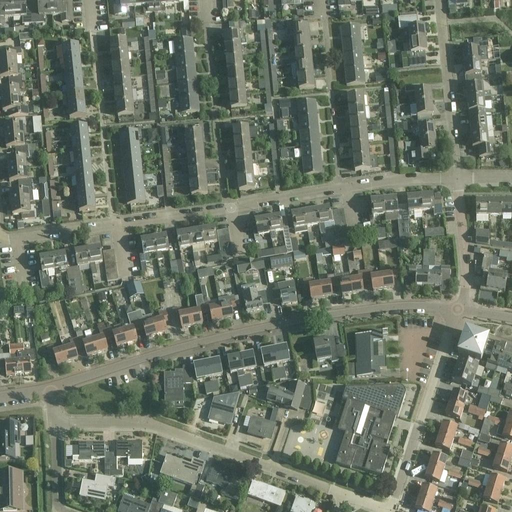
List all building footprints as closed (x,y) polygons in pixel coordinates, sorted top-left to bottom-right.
[(26,0),(12,1),(13,19),(21,18),(22,25),(33,24),(32,3),(26,3),(26,0)] [(33,24),(44,24),(43,17),(52,17),(51,0),(39,0),(39,3),(32,3),(33,24)] [(65,0),(51,0),(52,17),(61,16),(61,23),(72,22),(71,1),(66,2),(65,0)] [(126,8),(135,8),(134,0),(114,0),(115,16),(127,15),(126,8)] [(134,0),(135,8),(143,7),(143,14),(155,14),(153,0),(134,0)] [(153,0),(155,14),(165,13),(164,6),(175,5),(174,4),(181,4),(181,0),(153,0)] [(4,19),(13,19),(12,1),(0,1),(0,26),(5,27),(4,19)] [(409,41),(426,40),(425,27),(418,28),(417,17),(398,19),(399,30),(408,29),(409,41)] [(309,27),(300,27),(300,22),(292,23),(293,28),(294,28),(295,40),(310,39),(309,27)] [(342,43),(361,41),(359,27),(341,29),(342,43)] [(156,40),(156,32),(148,33),(149,41),(156,40)] [(32,34),(19,36),(20,43),(33,41),(32,34)] [(224,35),(225,48),(241,46),(240,34),(224,35)] [(311,51),(310,39),(295,40),(296,53),(311,51)] [(176,57),(194,55),(192,40),(174,42),(176,57)] [(401,60),(425,58),(425,52),(427,52),(426,40),(409,41),(411,54),(401,54),(401,60)] [(112,55),(128,54),(127,41),(111,42),(112,55)] [(361,41),(342,43),(344,57),(362,56),(361,41)] [(462,52),(463,63),(480,62),(479,50),(488,49),(487,43),(472,44),(473,51),(462,52)] [(64,60),(80,58),(79,46),(56,49),(57,60),(64,59),(64,60)] [(241,46),(225,48),(227,60),(242,59),(241,46)] [(0,57),(0,67),(17,66),(16,56),(21,55),(20,49),(7,50),(8,56),(0,57)] [(312,63),(311,51),(296,53),(297,65),(312,63)] [(128,54),(112,55),(114,67),(129,66),(128,54)] [(194,55),(176,57),(177,71),(195,69),(194,55)] [(362,56),(344,57),(345,72),(364,70),(362,56)] [(80,58),(64,60),(65,72),(82,70),(80,58)] [(242,59),(227,60),(228,73),(243,71),(242,59)] [(465,77),(466,76),(467,82),(482,80),(480,67),(487,67),(486,61),(480,62),(463,63),(465,77)] [(312,63),(297,65),(291,66),(292,78),(299,77),(314,76),(312,63)] [(9,84),(22,82),(22,77),(18,77),(17,66),(0,67),(0,77),(0,79),(8,78),(9,84)] [(129,66),(114,67),(115,80),(130,78),(129,66)] [(195,69),(177,71),(179,86),(197,84),(195,69)] [(82,70),(65,72),(67,84),(83,82),(82,70)] [(364,70),(345,72),(347,86),(365,84),(364,70)] [(243,71),(228,73),(229,85),(245,83),(243,71)] [(155,73),(156,80),(163,79),(163,72),(155,73)] [(315,89),(314,76),(299,77),(300,91),(315,89)] [(130,78),(115,80),(116,92),(132,91),(130,78)] [(466,87),(467,99),(490,97),(490,92),(483,93),(482,80),(467,82),(467,87),(466,87)] [(1,91),(2,101),(21,99),(20,89),(23,89),(22,82),(9,84),(9,90),(1,91)] [(83,82),(67,84),(68,96),(84,94),(83,82)] [(245,83),(229,85),(230,97),(246,96),(245,83)] [(197,84),(179,86),(180,100),(198,98),(197,84)] [(415,92),(416,104),(432,102),(431,91),(420,92),(420,86),(404,87),(405,93),(415,92)] [(132,91),(116,92),(117,104),(133,103),(132,91)] [(84,94),(68,96),(69,107),(85,106),(84,94)] [(348,97),(349,109),(365,108),(363,95),(348,97)] [(246,96),(230,97),(232,110),(247,108),(246,96)] [(485,111),(484,103),(491,103),(490,97),(467,99),(468,112),(470,112),(470,118),(485,116),(490,116),(490,110),(485,111)] [(198,98),(180,100),(182,115),(200,113),(198,98)] [(28,110),(22,111),(21,99),(2,101),(3,112),(9,112),(10,118),(29,116),(28,110)] [(298,104),(299,119),(317,117),(316,102),(298,104)] [(416,104),(417,117),(418,122),(432,121),(432,115),(433,115),(432,102),(416,104)] [(133,103),(117,104),(118,117),(134,116),(133,103)] [(70,120),(87,118),(85,106),(69,107),(70,120)] [(349,109),(350,122),(366,120),(365,108),(349,109)] [(469,123),(471,135),(493,133),(492,128),(486,129),(485,116),(470,118),(471,123),(469,123)] [(319,131),(317,117),(299,119),(301,133),(319,131)] [(5,127),(6,138),(24,136),(23,125),(26,125),(26,119),(12,120),(13,126),(5,127)] [(367,133),(366,120),(350,122),(351,134),(367,133)] [(418,122),(419,140),(436,138),(435,126),(433,126),(432,121),(418,122)] [(286,134),(285,128),(283,128),(283,122),(277,123),(278,135),(286,134)] [(34,134),(42,134),(41,126),(34,126),(34,134)] [(73,142),(89,140),(88,128),(71,130),(73,142)] [(235,142),(250,141),(249,128),(233,129),(235,142)] [(301,133),(302,147),(320,146),(319,131),(301,133)] [(122,148),(140,146),(138,132),(120,134),(122,148)] [(186,134),(187,147),(203,146),(202,133),(186,134)] [(351,134),(352,146),(368,144),(367,133),(351,134)] [(488,147),(487,139),(493,139),(493,133),(471,135),(472,148),(478,148),(479,158),(493,157),(492,146),(488,147)] [(15,153),(28,152),(28,146),(25,146),(24,136),(6,138),(7,149),(14,148),(15,153)] [(421,152),(411,153),(412,164),(428,162),(427,152),(437,152),(436,138),(419,140),(421,152)] [(89,140),(73,142),(74,154),(90,152),(89,140)] [(250,141),(235,142),(236,155),(251,153),(250,141)] [(352,146),(354,158),(369,157),(368,144),(352,146)] [(140,146),(122,148),(123,162),(141,161),(140,146)] [(203,146),(187,147),(188,159),(204,158),(203,146)] [(302,147),(303,154),(303,162),(322,160),(320,146),(302,147)] [(8,161),(9,171),(27,169),(26,159),(29,159),(28,152),(15,153),(15,160),(8,161)] [(90,152),(74,154),(75,165),(91,164),(90,152)] [(251,153),(236,155),(237,167),(252,165),(251,153)] [(355,172),(371,170),(374,170),(374,165),(370,165),(369,157),(354,158),(355,172)] [(204,158),(188,159),(189,171),(205,170),(204,158)] [(323,174),(322,160),(303,162),(305,176),(323,174)] [(141,161),(123,162),(125,177),(143,175),(141,161)] [(91,164),(75,165),(77,177),(93,175),(91,164)] [(237,167),(238,178),(254,177),(252,165),(237,167)] [(18,187),(31,186),(31,180),(28,180),(27,169),(9,171),(10,182),(18,181),(18,187)] [(205,170),(189,171),(190,184),(206,182),(205,170)] [(93,175),(77,177),(78,189),(94,187),(93,175)] [(143,175),(125,177),(126,191),(144,189),(143,175)] [(254,177),(238,178),(238,181),(235,182),(236,187),(239,187),(239,192),(255,190),(254,177)] [(206,182),(190,184),(192,196),(208,195),(206,182)] [(11,194),(12,204),(31,203),(30,193),(32,192),(31,186),(18,187),(19,193),(11,194)] [(94,187),(78,189),(79,201),(95,199),(94,187)] [(144,189),(126,191),(128,206),(146,204),(144,189)] [(424,196),(420,196),(422,212),(434,211),(434,216),(442,215),(441,201),(433,201),(433,195),(430,195),(430,193),(424,194),(424,196)] [(422,219),(421,212),(422,212),(420,196),(418,197),(418,194),(411,195),(411,197),(407,197),(409,217),(414,217),(414,220),(422,219)] [(396,198),(384,200),(385,215),(398,214),(396,198)] [(95,199),(79,201),(80,213),(97,211),(95,199)] [(385,215),(384,200),(371,201),(373,217),(385,215)] [(502,217),(511,217),(511,201),(502,202),(502,217)] [(476,222),(489,223),(489,217),(489,202),(476,202),(476,217),(476,222)] [(502,202),(489,202),(489,217),(502,217),(502,202)] [(31,213),(31,203),(12,204),(13,216),(22,215),(23,220),(35,219),(35,213),(31,213)] [(329,208),(317,210),(320,225),(321,236),(325,235),(324,230),(335,228),(334,224),(334,223),(332,223),(329,208)] [(317,210),(304,212),(307,228),(319,226),(320,225),(317,210)] [(295,230),(307,228),(304,212),(292,215),(295,230)] [(281,217),(268,219),(271,234),(272,241),(277,241),(275,233),(282,232),(283,232),(281,220),(281,217)] [(256,221),(258,236),(271,234),(268,219),(256,221)] [(204,246),(217,243),(214,228),(202,230),(204,246)] [(202,230),(189,233),(192,248),(204,246),(202,230)] [(425,238),(433,238),(432,230),(424,230),(425,238)] [(287,254),(293,253),(290,240),(288,231),(283,232),(287,254)] [(192,248),(189,233),(177,235),(180,250),(192,248)] [(348,233),(336,235),(337,242),(349,239),(348,233)] [(476,245),(489,247),(489,241),(488,241),(488,237),(476,235),(476,245)] [(156,254),(169,252),(166,236),(153,239),(156,254)] [(231,242),(230,236),(218,238),(219,244),(231,242)] [(141,241),(144,255),(139,256),(141,264),(150,262),(149,255),(156,254),(153,239),(141,241)] [(290,240),(293,253),(298,252),(296,239),(290,240)] [(378,244),(379,251),(396,248),(395,241),(378,244)] [(231,242),(219,244),(220,250),(232,248),(231,242)] [(399,251),(407,250),(406,242),(398,243),(399,251)] [(331,254),(330,247),(325,248),(325,250),(321,251),(322,257),(331,256),(331,254)] [(332,248),(333,256),(344,255),(344,247),(332,248)] [(100,248),(87,250),(90,265),(89,266),(91,276),(96,275),(94,265),(103,263),(100,248)] [(233,254),(232,248),(220,250),(221,256),(233,254)] [(76,252),(76,256),(78,267),(89,266),(90,265),(87,250),(76,252)] [(55,272),(56,277),(59,277),(58,271),(68,269),(65,254),(62,254),(62,252),(56,253),(57,255),(53,256),(55,272)] [(360,252),(353,253),(354,261),(362,260),(360,252)] [(409,281),(416,282),(416,286),(428,287),(429,274),(429,254),(424,254),(423,267),(415,267),(415,268),(410,268),(409,281)] [(434,254),(429,254),(429,274),(428,287),(441,287),(441,283),(450,283),(450,269),(434,268),(434,254)] [(55,272),(53,256),(40,258),(43,273),(39,273),(42,290),(50,289),(47,273),(55,272)] [(292,266),(290,256),(270,260),(272,270),(292,266)] [(495,271),(495,269),(490,268),(492,257),(484,256),(482,270),(484,270),(480,291),(497,293),(497,291),(505,293),(507,279),(508,273),(495,271)] [(264,269),(262,259),(236,264),(238,274),(264,269)] [(116,262),(105,264),(106,270),(117,269),(116,262)] [(176,262),(170,263),(172,276),(178,275),(176,262)] [(390,275),(381,276),(383,290),(394,288),(392,278),(397,277),(396,268),(389,269),(390,275)] [(280,272),(282,282),(292,280),(290,270),(280,272)] [(383,290),(381,276),(373,277),(372,271),(365,272),(366,282),(371,281),(373,292),(383,290)] [(366,282),(365,272),(358,273),(359,279),(351,280),(353,294),(363,293),(362,283),(366,282)] [(353,294),(351,280),(342,281),(341,275),(334,276),(336,287),(341,286),(342,296),(353,294)] [(336,287),(334,276),(327,277),(328,283),(320,285),(322,299),(332,297),(331,287),(336,287)] [(81,280),(75,281),(77,296),(83,295),(83,294),(86,293),(85,287),(82,287),(81,280)] [(322,299),(320,285),(311,286),(311,280),(303,281),(305,291),(310,290),(311,300),(322,299)] [(70,297),(77,296),(75,281),(68,282),(70,297)] [(298,303),(295,292),(293,282),(278,286),(279,291),(273,292),(275,300),(280,299),(282,306),(298,303)] [(127,287),(130,299),(143,295),(140,283),(127,287)] [(256,292),(244,295),(247,313),(262,310),(261,303),(266,302),(264,293),(257,295),(256,292)] [(198,312),(190,313),(192,327),(203,325),(201,315),(206,314),(204,304),(203,304),(201,297),(195,298),(196,305),(198,312)] [(228,305),(220,307),(223,321),(233,319),(231,309),(236,308),(234,298),(227,299),(228,305)] [(210,302),(204,304),(206,314),(210,313),(212,323),(223,321),(220,307),(212,309),(210,302)] [(182,330),(192,327),(190,313),(181,315),(180,309),(173,310),(175,320),(180,319),(182,330)] [(143,319),(140,312),(134,314),(139,331),(143,329),(146,339),(157,336),(152,323),(145,325),(143,319)] [(161,320),(152,323),(157,336),(167,333),(164,323),(169,321),(166,312),(159,314),(161,320)] [(131,329),(123,332),(127,345),(137,342),(134,332),(139,331),(134,314),(127,316),(129,323),(131,329)] [(113,328),(106,330),(109,340),(113,339),(116,348),(127,345),(123,332),(115,334),(113,328)] [(102,339),(93,341),(97,354),(107,351),(104,342),(109,340),(106,330),(100,332),(102,339)] [(380,378),(380,371),(387,370),(387,359),(374,360),(373,342),(388,342),(387,336),(383,336),(383,332),(369,332),(369,336),(355,336),(357,378),(380,378)] [(483,355),(487,343),(489,340),(466,332),(458,355),(481,362),(484,355),(483,355)] [(83,337),(77,339),(80,349),(84,348),(87,358),(97,354),(93,341),(85,344),(83,337)] [(72,348),(64,350),(68,364),(77,361),(74,351),(80,349),(77,339),(70,342),(72,348)] [(345,361),(343,347),(329,350),(327,341),(314,344),(317,363),(331,360),(331,363),(345,361)] [(503,349),(487,343),(483,355),(484,355),(494,358),(492,365),(491,366),(497,368),(498,363),(503,349)] [(8,345),(10,356),(17,355),(16,345),(8,345)] [(57,367),(68,364),(64,350),(55,353),(53,347),(47,349),(50,358),(54,357),(57,367)] [(277,365),(289,362),(287,348),(274,350),(277,365)] [(508,371),(510,366),(511,358),(511,351),(503,349),(498,363),(497,368),(508,371)] [(277,365),(274,350),(261,353),(264,367),(277,365)] [(24,355),(17,355),(19,376),(32,375),(30,362),(35,361),(34,351),(24,352),(24,355)] [(243,372),(256,369),(253,354),(240,357),(243,372)] [(10,362),(5,362),(6,377),(19,376),(17,355),(10,356),(10,362)] [(243,372),(240,357),(227,360),(230,374),(243,372)] [(455,372),(475,378),(478,367),(459,361),(455,372)] [(209,379),(222,376),(219,362),(206,364),(209,379)] [(209,379),(206,364),(193,367),(196,381),(209,379)] [(495,373),(497,368),(491,366),(492,365),(487,364),(485,370),(495,373)] [(183,385),(189,385),(194,385),(191,369),(183,369),(183,371),(176,371),(176,374),(164,374),(165,404),(184,404),(183,385)] [(277,370),(271,371),(273,382),(280,380),(277,370)] [(472,388),(475,378),(455,372),(452,382),(472,388)] [(250,375),(244,376),(246,387),(252,386),(250,375)] [(244,376),(237,378),(239,389),(246,387),(244,376)] [(217,382),(210,383),(212,394),(219,393),(217,382)] [(210,383),(204,385),(206,395),(212,394),(210,383)] [(291,383),(289,390),(268,385),(263,403),(284,409),(298,413),(305,387),(291,383)] [(350,470),(351,468),(355,469),(373,475),(377,476),(381,477),(384,468),(390,449),(386,447),(388,443),(391,433),(393,427),(396,418),(397,418),(398,419),(405,396),(405,392),(403,389),(400,387),(399,387),(379,388),(346,389),(342,400),(347,402),(349,402),(340,431),(338,430),(338,431),(346,433),(335,465),(336,465),(350,470)] [(487,397),(489,391),(479,388),(477,394),(487,397)] [(498,400),(499,399),(498,399),(500,392),(496,391),(489,389),(489,391),(487,397),(490,398),(498,400)] [(453,392),(449,404),(463,409),(467,397),(453,392)] [(238,407),(243,409),(248,398),(242,396),(238,407)] [(502,400),(499,399),(498,400),(490,398),(489,403),(500,407),(502,400)] [(232,421),(234,412),(236,404),(227,402),(225,409),(213,406),(209,420),(226,425),(227,420),(232,421)] [(459,421),(463,409),(449,404),(445,417),(459,421)] [(476,416),(477,413),(476,412),(477,409),(469,406),(467,414),(476,416)] [(274,409),(271,421),(275,422),(281,424),(284,412),(274,409)] [(476,416),(484,419),(486,412),(479,410),(479,409),(477,409),(476,412),(477,413),(476,416)] [(488,417),(487,421),(486,423),(494,426),(494,423),(494,422),(495,419),(488,417)] [(274,426),(270,425),(253,420),(249,435),(265,439),(267,433),(271,435),(274,426)] [(0,437),(0,458),(14,459),(14,437),(18,437),(18,429),(18,423),(4,423),(4,437),(0,437)] [(443,424),(439,436),(453,441),(457,429),(443,424)] [(499,427),(497,431),(504,434),(502,439),(511,441),(511,428),(506,427),(500,425),(499,427)] [(469,429),(468,434),(478,437),(480,432),(469,429)] [(477,441),(479,442),(488,445),(490,438),(488,438),(480,435),(479,435),(477,441)] [(449,453),(453,441),(439,436),(435,449),(449,453)] [(459,439),(458,442),(457,444),(465,447),(466,444),(465,444),(466,441),(459,439)] [(115,453),(110,454),(110,478),(122,478),(122,471),(115,471),(115,459),(129,459),(129,462),(142,462),(141,443),(115,444),(115,453)] [(110,478),(110,454),(104,454),(104,444),(79,444),(79,447),(73,447),(73,462),(79,462),(79,463),(91,462),(91,459),(104,459),(104,478),(110,478)] [(511,450),(500,446),(496,458),(510,463),(511,457),(511,450)] [(462,451),(459,460),(470,463),(472,454),(462,451)] [(432,456),(429,468),(443,473),(447,461),(432,456)] [(205,465),(202,463),(193,460),(191,466),(166,457),(160,475),(193,487),(198,474),(201,475),(205,465)] [(507,474),(510,463),(496,458),(493,470),(507,474)] [(459,460),(458,467),(468,470),(470,463),(459,460)] [(237,501),(245,480),(235,477),(235,475),(212,467),(206,483),(224,490),(222,496),(237,501)] [(439,485),(443,473),(429,468),(425,480),(439,485)] [(454,476),(455,472),(449,470),(447,476),(455,478),(455,477),(454,476)] [(0,510),(24,510),(23,474),(0,474),(0,510)] [(113,490),(115,481),(96,477),(94,484),(82,482),(79,498),(105,503),(107,488),(113,490)] [(490,478),(487,490),(501,494),(505,482),(490,478)] [(474,488),(475,485),(474,485),(476,481),(469,479),(467,486),(474,488)] [(480,490),(481,488),(482,484),(476,481),(474,485),(475,485),(474,488),(480,490)] [(280,508),(285,494),(253,482),(248,496),(280,508)] [(204,488),(197,486),(193,499),(199,501),(204,488)] [(422,488),(419,500),(433,504),(436,493),(422,488)] [(497,506),(501,494),(487,490),(483,502),(497,506)] [(151,507),(133,501),(134,498),(124,495),(123,497),(117,511),(154,511),(158,504),(152,501),(151,507)] [(296,498),(291,511),(310,511),(311,511),(313,511),(314,509),(314,507),(314,505),(312,504),(296,498)] [(416,511),(430,511),(433,504),(419,500),(415,511),(416,511)] [(209,511),(205,510),(207,504),(200,502),(196,511),(209,511)] [(444,510),(445,508),(444,508),(445,504),(439,502),(437,507),(444,510)]
